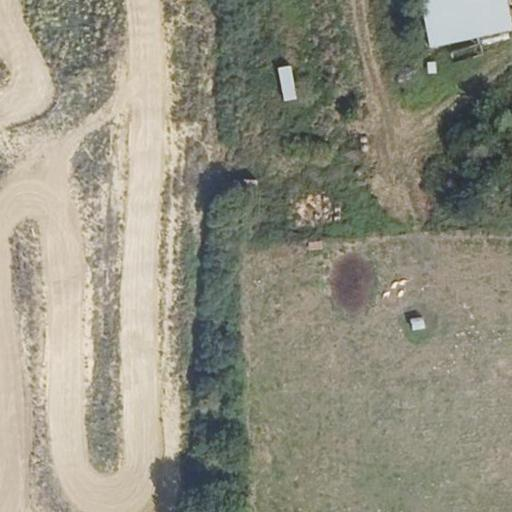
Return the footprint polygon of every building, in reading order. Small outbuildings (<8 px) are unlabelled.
[(511,30),(511,23),(506,0),(419,0),(430,48),(511,30)] [(436,64),(428,64),(428,77),(436,77),(436,64)] [(291,69),(279,72),(287,107),(299,105),(291,69)] [(258,185),(244,184),(243,199),(257,200),(258,185)] [(423,318),(411,320),(413,331),(425,329),(423,318)]
